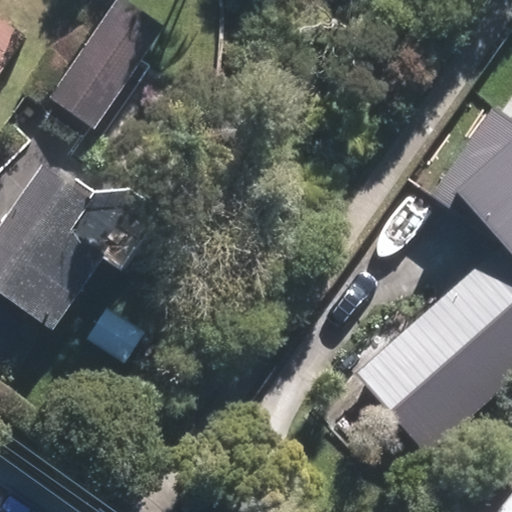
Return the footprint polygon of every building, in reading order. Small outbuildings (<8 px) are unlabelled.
[(155,30),(115,2),(46,102),(86,129),(155,30)] [(73,209),(32,181),(0,228),(0,305),(42,335),(92,263),(54,237),(73,209)] [(511,373),(511,303),(482,269),(351,381),(415,456),(511,373)] [(93,373),(66,353),(24,408),(51,428),(93,373)] [(511,511),(511,501),(503,511),(511,511)]
